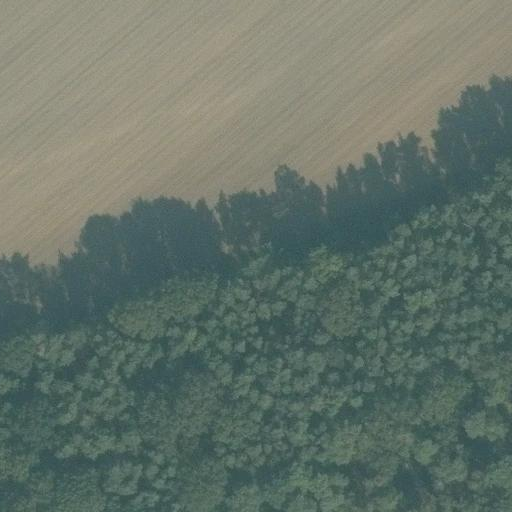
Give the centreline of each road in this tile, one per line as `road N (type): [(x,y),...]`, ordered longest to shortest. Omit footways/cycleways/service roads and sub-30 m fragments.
road 1 (track): [(0,347),(511,159)]
road 2 (track): [(358,499),(362,434),(511,345)]
road 3 (track): [(358,499),(511,498)]
